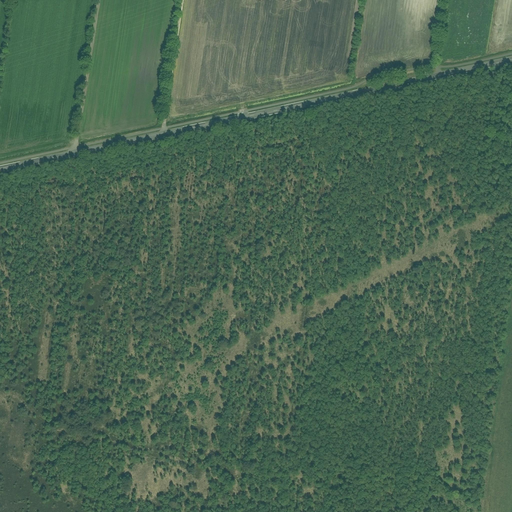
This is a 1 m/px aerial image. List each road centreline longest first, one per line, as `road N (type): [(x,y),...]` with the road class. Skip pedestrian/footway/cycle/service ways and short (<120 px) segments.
road 1 (secondary): [(0,169),(511,60)]
road 2 (track): [(73,154),(97,0)]
